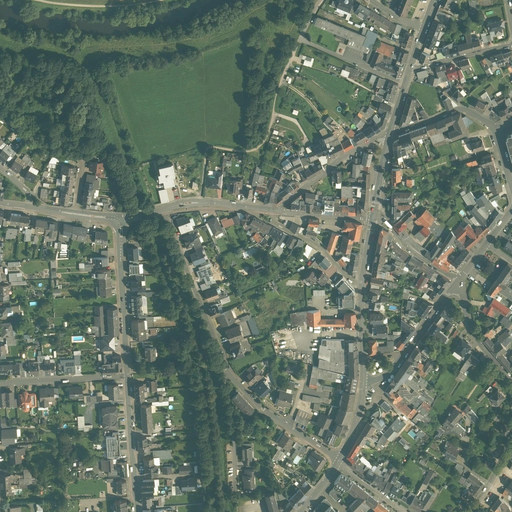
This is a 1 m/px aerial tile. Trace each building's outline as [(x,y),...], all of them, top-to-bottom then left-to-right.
[(339,0),(340,1),(337,6),(338,6),(349,11),(351,5),(353,1),(349,0),(339,0)] [(412,0),(400,0),(396,12),(399,13),(402,14),(406,16),(412,0)] [(468,0),(471,9),(479,7),(479,6),(478,2),(468,0)] [(370,10),(360,4),(359,6),(355,12),(359,14),(360,13),(366,16),(370,10)] [(381,16),(371,9),(370,10),(366,16),(366,18),(370,20),(371,19),(377,22),(381,16)] [(446,13),(438,10),(435,16),(444,19),(446,13)] [(392,22),(381,15),(381,16),(377,22),(376,23),(381,26),(381,25),(387,28),(391,22),(392,22)] [(366,35),(319,16),(315,25),(354,40),(354,41),(355,41),(363,44),(366,35)] [(444,19),(435,16),(434,19),(443,22),(447,24),(448,21),(444,19)] [(443,22),(434,19),(428,34),(437,38),(443,22)] [(493,22),(488,23),(488,25),(488,27),(489,27),(490,30),(495,29),(501,27),(505,26),(503,19),(499,20),(493,22)] [(401,26),(397,24),(396,25),(394,32),(393,33),(398,35),(401,26)] [(378,33),(369,29),(366,35),(363,44),(372,48),(378,33)] [(472,41),(479,39),(479,37),(476,37),(475,31),(470,33),(470,34),(472,41)] [(437,38),(428,34),(424,44),(426,45),(432,47),(434,47),(437,38)] [(413,39),(404,36),(403,37),(401,43),(410,48),(413,39)] [(349,39),(347,45),(353,47),(355,41),(354,41),(349,39)] [(479,39),(472,41),(474,49),(481,47),(480,44),(479,39)] [(355,41),(353,47),(369,54),(372,48),(363,44),(355,41)] [(394,47),(379,41),(376,50),(383,53),(391,56),(392,53),(394,48),(394,47)] [(468,42),(458,45),(460,54),(473,50),(474,49),(472,41),(468,42)] [(458,45),(453,47),(452,46),(453,42),(448,44),(449,46),(451,56),(460,54),(458,45)] [(376,50),(372,48),(369,54),(366,61),(370,64),(376,50)] [(409,52),(400,49),(398,55),(397,58),(405,61),(409,52)] [(383,53),(376,50),(370,64),(377,67),(380,61),(383,53)] [(511,50),(503,54),(507,60),(510,58),(511,62),(511,50)] [(423,52),(422,52),(419,61),(423,62),(424,60),(429,62),(431,55),(429,55),(423,52)] [(502,52),(496,54),(497,59),(499,65),(503,64),(504,65),(509,63),(507,60),(503,54),(502,52)] [(383,53),(380,61),(395,66),(396,63),(397,58),(391,56),(383,53)] [(311,59),(303,56),(302,59),(305,60),(303,64),(311,67),(312,62),(310,61),(311,59)] [(490,56),(484,58),(487,64),(491,70),(492,69),(492,67),(494,67),(492,61),(491,61),(490,56)] [(468,59),(459,61),(462,69),(468,67),(471,66),(468,59)] [(395,66),(380,61),(377,67),(383,70),(392,74),(395,66)] [(404,66),(396,63),(395,66),(392,74),(401,76),(404,66)] [(445,64),(436,67),(438,77),(448,75),(446,68),(445,64)] [(450,67),(446,68),(448,75),(448,77),(457,74),(456,71),(454,65),(453,64),(450,65),(450,67)] [(487,64),(484,66),(487,70),(483,72),(486,75),(491,71),(491,70),(487,64)] [(419,78),(428,76),(426,69),(417,72),(419,78)] [(461,69),(456,71),(457,74),(458,79),(464,77),(461,69)] [(372,74),(369,81),(377,85),(378,81),(373,79),(374,75),(372,74)] [(438,78),(431,76),(430,83),(436,85),(438,78)] [(398,84),(389,81),(387,87),(386,90),(395,94),(398,84)] [(458,89),(452,95),(454,97),(456,98),(458,101),(464,96),(460,91),(458,89)] [(395,94),(386,90),(384,97),(393,100),(395,94)] [(443,100),(448,97),(447,96),(449,95),(444,91),(442,92),(444,94),(441,96),(443,100)] [(505,95),(505,92),(498,96),(495,97),(498,103),(505,99),(505,95)] [(416,99),(408,96),(405,105),(414,107),(416,99)] [(452,100),(448,97),(443,100),(446,110),(453,107),(452,103),(451,104),(450,101),(452,100)] [(478,100),(474,107),(481,111),(483,108),(485,104),(478,100)] [(388,105),(381,103),(379,109),(384,110),(382,114),(384,115),(388,117),(391,106),(388,105)] [(414,107),(405,105),(403,112),(411,115),(414,107)] [(506,107),(502,109),(506,117),(511,114),(508,106),(506,107)] [(371,116),(375,110),(369,107),(368,109),(365,112),(371,116)] [(424,109),(420,111),(424,118),(429,116),(424,109)] [(346,116),(352,121),(355,118),(349,112),(346,116)] [(411,115),(403,112),(401,119),(407,121),(409,121),(411,115)] [(460,113),(452,115),(453,118),(454,121),(456,126),(458,126),(459,128),(449,132),(449,133),(452,140),(469,133),(466,126),(462,117),(460,113)] [(352,121),(359,128),(364,120),(357,115),(355,118),(352,121)] [(452,115),(436,123),(440,131),(441,131),(448,127),(447,124),(454,121),(453,118),(452,115)] [(473,121),(465,115),(462,117),(466,126),(473,121)] [(344,130),(331,118),(328,121),(330,123),(326,126),(333,133),(337,137),(343,130),(344,130)] [(380,120),(377,123),(381,129),(385,126),(384,125),(385,125),(384,121),(383,121),(381,121),(380,120)] [(377,123),(372,126),(376,132),(381,129),(377,123)] [(436,123),(426,126),(430,134),(440,131),(436,123)] [(368,127),(362,131),(368,137),(373,134),(376,132),(372,126),(369,128),(368,127)] [(426,126),(419,129),(421,137),(423,137),(423,138),(426,136),(430,134),(426,126)] [(328,134),(324,127),(319,130),(323,137),(324,138),(328,136),(327,134),(328,134)] [(356,135),(350,129),(347,132),(349,135),(352,137),(353,137),(356,135)] [(419,129),(409,132),(412,140),(421,137),(419,129)] [(343,130),(337,137),(338,138),(339,139),(340,141),(343,140),(342,137),(345,134),(344,133),(345,133),(344,132),(344,131),(343,130)] [(356,135),(353,137),(358,143),(368,137),(362,131),(356,135)] [(440,131),(430,134),(433,142),(443,138),(441,131),(440,131)] [(400,139),(394,141),(393,145),(394,149),(400,147),(401,147),(403,147),(410,144),(413,143),(412,140),(409,132),(399,136),(400,139)] [(328,136),(324,138),(326,144),(338,138),(337,137),(333,133),(328,136)] [(352,137),(349,135),(348,137),(349,138),(353,145),(358,143),(353,137),(352,137)] [(321,143),(314,146),(315,150),(317,155),(320,154),(329,150),(327,147),(326,144),(324,138),(323,137),(319,139),(321,143)] [(338,138),(326,144),(327,147),(330,146),(335,156),(344,150),(340,141),(339,139),(338,138)] [(349,138),(344,141),(343,140),(340,141),(344,150),(353,145),(349,138)] [(443,138),(433,142),(435,146),(446,141),(445,138),(443,138)] [(482,139),(471,143),(472,147),(473,147),(475,151),(485,148),(482,139)] [(400,147),(394,149),(395,157),(393,157),(392,163),(399,163),(399,160),(398,156),(402,155),(401,151),(401,147),(400,147)] [(15,148),(9,155),(12,157),(18,150),(15,148)] [(2,149),(0,151),(0,158),(3,161),(9,155),(2,149)] [(315,150),(308,153),(309,157),(310,160),(317,157),(317,158),(318,157),(317,155),(315,150)] [(372,152),(363,151),(362,157),(361,163),(370,164),(371,158),(372,152)] [(293,154),(287,159),(289,162),(289,161),(292,165),(294,164),(292,160),(295,159),(293,154)] [(325,156),(321,156),(320,154),(317,155),(320,161),(321,164),(326,162),(326,159),(325,159),(325,156)] [(491,154),(482,156),(483,159),(481,160),(483,166),(486,165),(494,163),(491,154)] [(27,164),(31,159),(25,155),(21,160),(24,162),(27,164)] [(17,157),(14,161),(22,166),(24,162),(21,160),(17,157)] [(309,157),(304,159),(304,157),(302,158),(300,159),(300,161),(302,166),(307,163),(311,162),(310,160),(309,157)] [(22,166),(14,161),(10,167),(17,172),(22,166)] [(97,161),(95,161),(94,162),(91,161),(90,169),(96,170),(102,171),(102,170),(103,167),(101,166),(101,162),(97,162),(97,161)] [(289,162),(283,166),(282,166),(283,167),(282,167),(289,172),(294,169),(292,165),(289,161),(289,162)] [(320,161),(312,166),(315,174),(324,169),(321,165),(321,164),(320,161)] [(312,166),(311,162),(307,163),(309,169),(304,171),(307,179),(315,174),(312,166)] [(370,164),(353,163),(352,171),(358,171),(361,172),(364,172),(369,172),(370,164)] [(494,163),(486,165),(489,176),(497,173),(494,163)] [(172,164),(158,167),(160,172),(157,173),(159,182),(163,181),(164,187),(174,184),(173,176),(175,175),(172,164)] [(74,166),(63,165),(62,173),(66,173),(73,174),(74,166)] [(397,168),(392,168),(392,180),(397,180),(401,180),(401,168),(397,168)] [(28,171),(24,178),(32,182),(36,175),(28,171)] [(349,171),(341,171),(341,185),(349,185),(349,184),(350,179),(349,172),(349,171)] [(352,172),(349,172),(350,179),(357,179),(358,175),(358,171),(352,171),(352,172)] [(222,173),(216,172),(216,178),(208,177),(207,186),(216,187),(220,187),(221,178),(222,173)] [(364,172),(361,172),(361,175),(358,175),(357,179),(357,180),(362,180),(362,186),(368,187),(369,187),(369,172),(364,172)] [(254,173),(251,186),(246,185),(246,187),(252,189),(255,189),(256,186),(259,174),(255,173),(254,173)] [(489,176),(488,176),(491,184),(500,181),(497,173),(489,176)] [(264,175),(259,174),(256,186),(261,188),(266,189),(267,186),(261,185),(264,175)] [(95,179),(86,178),(86,182),(92,183),(92,189),(96,189),(98,180),(95,179)] [(233,182),(229,182),(226,184),(228,186),(228,191),(232,192),(232,191),(238,192),(238,188),(238,187),(238,181),(233,180),(233,182)] [(491,184),(492,188),(493,192),(502,189),(500,181),(491,184)] [(288,185),(285,188),(291,192),(298,187),(294,183),(291,185),(289,183),(288,185)] [(341,185),(341,191),(341,196),(342,196),(345,197),(351,198),(351,185),(349,185),(341,185)] [(357,186),(351,185),(351,194),(360,196),(360,195),(360,192),(357,192),(357,186)] [(362,186),(357,186),(357,192),(360,192),(360,199),(362,199),(368,200),(368,187),(362,186)] [(246,187),(245,187),(244,195),(250,197),(252,189),(246,187)] [(480,187),(474,192),(476,195),(474,196),(477,199),(484,194),(483,191),(480,187)] [(283,190),(279,193),(280,194),(285,198),(291,192),(285,188),(283,190)] [(165,189),(158,190),(161,203),(168,201),(165,189)] [(478,202),(470,191),(462,196),(470,209),(475,205),(478,202)] [(315,194),(305,192),(305,198),(306,199),(308,199),(308,200),(313,201),(314,201),(315,194)] [(412,192),(392,192),(392,204),(397,204),(397,199),(412,199),(412,192)] [(278,196),(276,196),(276,197),(274,197),(272,205),(275,206),(285,198),(280,194),(279,193),(278,196)] [(484,194),(477,199),(478,201),(480,205),(483,204),(489,200),(484,194)] [(334,196),(323,195),(321,202),(321,208),(322,212),(333,213),(333,212),(333,208),(334,202),(334,200),(334,196)] [(359,203),(357,203),(356,206),(356,214),(363,215),(363,210),(366,210),(368,200),(362,199),(361,203),(359,203)] [(493,206),(489,200),(483,204),(488,211),(491,213),(492,213),(498,219),(503,212),(502,212),(503,211),(500,209),(499,209),(496,207),(493,205),(493,206)] [(397,204),(392,204),(392,215),(392,219),(394,221),(397,218),(401,214),(401,210),(396,210),(397,205),(397,204)] [(477,207),(475,205),(470,209),(474,214),(475,215),(480,221),(483,224),(486,222),(485,222),(487,218),(490,215),(487,212),(488,211),(483,204),(480,205),(478,208),(477,207)] [(347,205),(338,205),(338,208),(338,212),(347,213),(347,206),(347,205)] [(351,206),(347,206),(347,213),(347,214),(356,214),(356,206),(351,206)] [(426,209),(417,218),(421,221),(424,225),(427,227),(434,220),(435,218),(426,209)] [(472,227),(476,231),(478,230),(477,228),(477,227),(478,226),(474,221),(476,218),(482,225),(483,224),(480,221),(475,215),(474,214),(470,209),(467,212),(471,218),(469,219),(466,216),(464,218),(465,220),(468,223),(471,226),(472,225),(473,226),(472,227)] [(410,210),(400,220),(394,225),(404,238),(409,235),(404,228),(408,225),(406,223),(414,215),(410,210)] [(20,215),(11,213),(10,222),(19,223),(20,215)] [(248,213),(247,213),(246,213),(241,220),(245,228),(248,224),(254,217),(248,213)] [(487,218),(485,222),(486,222),(490,227),(491,228),(498,219),(492,213),(491,213),(490,215),(487,218)] [(29,216),(20,215),(19,223),(28,224),(29,216)] [(238,215),(232,218),(236,224),(241,221),(238,215)] [(188,217),(184,219),(183,217),(176,219),(181,234),(188,231),(193,230),(188,217)] [(221,228),(216,217),(207,221),(214,235),(222,231),(221,228)] [(263,221),(254,217),(248,224),(249,225),(252,226),(258,229),(259,229),(263,221)] [(482,225),(476,218),(474,221),(478,226),(479,226),(480,227),(479,227),(480,228),(482,225)] [(46,220),(36,219),(35,229),(45,231),(46,220)] [(57,222),(46,220),(45,231),(45,233),(56,234),(57,222)] [(361,223),(345,220),(343,226),(342,226),(341,229),(346,230),(346,228),(349,229),(349,233),(347,233),(346,236),(353,238),(358,239),(361,223)] [(438,224),(434,220),(427,227),(431,231),(432,232),(434,229),(433,228),(438,224)] [(273,226),(263,221),(259,229),(264,232),(265,231),(268,232),(273,226)] [(480,228),(478,230),(476,231),(481,236),(490,227),(486,222),(482,225),(480,228)] [(293,223),(292,223),(289,229),(292,231),(297,233),(300,226),(299,226),(293,223)] [(471,226),(468,223),(463,228),(467,232),(472,227),(471,226)] [(73,226),(63,224),(62,233),(67,234),(67,236),(71,237),(72,235),(73,226)] [(424,225),(424,224),(416,232),(416,233),(420,230),(424,225)] [(424,225),(420,230),(426,236),(430,232),(431,231),(427,227),(424,225)] [(460,225),(453,232),(456,235),(457,236),(461,232),(464,235),(467,232),(463,228),(460,225)] [(83,227),(73,226),(72,235),(77,236),(77,239),(85,240),(86,234),(87,228),(83,228),(83,227)] [(273,235),(276,228),(273,226),(268,232),(273,235)] [(382,227),(381,229),(378,240),(385,243),(386,243),(387,237),(389,230),(382,227)] [(476,231),(472,227),(467,232),(472,237),(473,238),(476,241),(481,236),(476,231)] [(18,229),(7,228),(6,238),(16,239),(18,229)] [(276,228),(273,235),(272,237),(273,237),(276,239),(274,243),(277,244),(277,243),(281,235),(283,232),(276,228)] [(421,240),(426,236),(420,230),(416,233),(415,234),(421,240)] [(453,232),(451,230),(446,238),(450,243),(452,241),(456,235),(453,232)] [(101,232),(96,231),(95,240),(95,241),(102,242),(102,243),(106,244),(108,232),(104,232),(101,232)] [(190,235),(183,237),(187,247),(193,245),(200,242),(196,233),(196,232),(190,235)] [(464,235),(461,232),(457,236),(460,239),(464,244),(468,240),(464,235)] [(283,242),(287,234),(286,233),(284,237),(281,235),(277,243),(279,244),(278,245),(280,246),(283,241),(283,242)] [(290,235),(285,243),(291,247),(296,238),(290,235)] [(417,243),(409,235),(404,238),(413,247),(424,255),(427,250),(417,243)] [(457,236),(456,235),(452,241),(463,252),(464,250),(456,242),(460,239),(457,236)] [(267,240),(264,236),(262,238),(259,242),(258,242),(261,246),(267,240)] [(274,243),(276,239),(273,237),(269,246),(274,248),(279,244),(277,243),(277,244),(274,243)] [(337,238),(330,237),(329,239),(329,240),(327,247),(327,246),(326,248),(331,253),(337,238)] [(468,240),(464,244),(467,247),(468,248),(476,241),(473,238),(472,237),(468,240)] [(441,246),(436,254),(440,257),(441,258),(441,257),(444,255),(453,247),(450,243),(446,238),(441,246)] [(304,241),(298,239),(295,245),(299,247),(301,248),(304,241)] [(464,244),(460,239),(456,242),(464,250),(467,247),(464,244)] [(352,242),(342,240),(340,250),(344,251),(348,251),(350,252),(352,242)] [(385,243),(378,240),(376,249),(383,251),(385,243)] [(401,247),(396,242),(393,248),(395,250),(397,253),(401,247)] [(436,243),(430,252),(428,256),(428,257),(432,260),(436,254),(441,246),(436,243)] [(299,247),(295,245),(290,252),(295,255),(299,247)] [(137,247),(128,248),(129,259),(138,258),(137,247)] [(401,247),(397,253),(401,256),(404,259),(408,254),(404,251),(401,247)] [(463,252),(460,255),(466,261),(473,253),(468,248),(467,247),(464,250),(463,252)] [(383,251),(376,249),(375,257),(386,260),(386,256),(385,256),(386,254),(386,252),(385,252),(383,251)] [(201,250),(196,252),(190,254),(194,263),(199,261),(200,262),(200,261),(203,260),(202,257),(203,256),(201,250)] [(339,252),(336,251),(334,256),(336,258),(341,254),(344,251),(340,250),(339,252)] [(440,257),(436,254),(432,260),(432,261),(440,266),(442,263),(439,261),(440,257)] [(456,259),(453,263),(459,269),(466,261),(460,255),(458,258),(458,257),(456,259)] [(330,262),(324,256),(320,260),(319,262),(320,263),(324,268),(330,262)] [(417,260),(411,256),(409,261),(412,263),(415,265),(417,260)] [(386,260),(375,257),(373,264),(382,266),(381,269),(386,271),(386,267),(391,269),(392,265),(385,264),(386,260)] [(316,259),(311,264),(315,268),(320,263),(319,262),(316,259)] [(423,262),(418,259),(417,260),(415,265),(419,268),(423,262)] [(394,263),(392,262),(392,265),(391,269),(390,270),(398,273),(400,266),(400,265),(394,263)] [(442,263),(440,266),(447,271),(449,268),(442,263)] [(508,263),(500,274),(498,277),(497,278),(505,283),(511,274),(511,265),(508,263)] [(139,264),(129,265),(130,274),(135,273),(140,273),(139,264)] [(382,266),(373,264),(372,274),(378,275),(379,271),(382,271),(381,276),(385,276),(386,271),(381,269),(382,266)] [(434,270),(428,266),(427,268),(425,271),(430,274),(431,275),(434,270)] [(205,267),(200,270),(200,269),(197,271),(199,277),(203,275),(207,285),(211,283),(209,276),(212,275),(213,274),(210,268),(206,269),(205,267)] [(317,276),(311,270),(302,280),(308,286),(316,278),(317,276)] [(431,275),(430,277),(433,279),(435,275),(436,276),(438,273),(434,270),(431,275)] [(328,277),(322,271),(317,276),(316,278),(322,284),(324,281),(328,277)] [(423,274),(418,282),(417,282),(417,283),(415,285),(421,288),(424,285),(425,283),(429,277),(428,277),(424,275),(423,274)] [(450,280),(442,275),(441,276),(440,276),(439,277),(440,278),(438,281),(439,282),(446,286),(450,282),(450,280)] [(110,276),(100,276),(101,286),(112,285),(111,282),(110,282),(110,276)] [(343,276),(335,284),(343,293),(348,292),(353,287),(343,276)] [(333,281),(328,277),(324,281),(330,287),(333,281)] [(497,278),(490,288),(496,292),(499,288),(502,291),(507,284),(505,283),(497,278)] [(136,280),(130,281),(131,290),(138,289),(145,289),(145,285),(141,285),(141,280),(136,280)] [(394,283),(383,280),(382,285),(393,288),(394,283)] [(446,286),(439,282),(435,287),(434,289),(441,293),(446,286)] [(8,284),(0,284),(0,294),(4,294),(4,293),(7,293),(7,289),(8,289),(8,284)] [(511,298),(511,288),(507,284),(502,291),(511,298)] [(101,286),(100,286),(100,296),(111,295),(111,288),(112,288),(112,285),(101,286)] [(343,295),(338,296),(338,306),(354,305),(353,287),(348,292),(343,293),(343,295)] [(216,288),(205,292),(208,300),(215,297),(219,296),(218,294),(216,288)] [(501,296),(495,292),(496,292),(490,288),(488,291),(494,296),(494,297),(499,300),(501,296)] [(434,289),(430,295),(437,299),(441,293),(434,289)] [(224,291),(218,294),(219,296),(215,297),(216,300),(220,299),(226,297),(224,291)] [(138,295),(131,296),(132,305),(142,304),(141,296),(141,295),(138,295)] [(499,300),(494,297),(490,304),(493,306),(500,311),(509,318),(511,313),(511,309),(499,300)] [(414,302),(411,301),(409,309),(409,313),(415,314),(417,312),(418,310),(413,309),(414,302)] [(433,304),(423,301),(420,304),(422,305),(428,310),(433,304)] [(142,304),(132,305),(132,314),(139,313),(142,313),(142,304)] [(490,304),(488,308),(485,307),(483,311),(489,315),(493,317),(495,313),(491,311),(493,306),(490,304)] [(428,310),(422,305),(420,307),(418,310),(417,312),(424,316),(428,310)] [(446,305),(440,313),(445,316),(451,321),(457,314),(446,305)] [(19,306),(6,307),(6,315),(13,315),(13,321),(24,320),(23,311),(19,312),(19,306)] [(211,308),(208,309),(212,317),(217,315),(220,313),(217,306),(211,308)] [(220,313),(217,315),(222,325),(234,320),(230,309),(220,313)] [(319,310),(307,311),(308,325),(319,325),(319,320),(319,310)] [(355,313),(345,313),(346,325),(355,325),(355,313)] [(383,313),(371,313),(371,321),(374,321),(383,321),(383,313)] [(440,313),(434,321),(438,324),(440,322),(445,316),(440,313)] [(118,314),(108,315),(109,324),(119,324),(118,314)] [(500,322),(510,330),(511,327),(511,323),(509,321),(508,318),(505,316),(500,322)] [(249,319),(247,319),(253,336),(259,334),(253,317),(249,319)] [(143,320),(132,320),(132,329),(143,329),(143,320)] [(441,327),(434,321),(428,330),(434,334),(435,335),(441,327)] [(446,327),(445,329),(448,331),(453,324),(450,322),(446,327)] [(12,336),(11,323),(0,323),(1,337),(6,336),(12,336)] [(415,328),(407,323),(404,328),(407,330),(405,333),(410,336),(415,328)] [(119,324),(109,324),(103,325),(103,328),(109,328),(109,334),(119,333),(119,324)] [(239,326),(226,330),(230,340),(233,339),(243,336),(239,326)] [(383,326),(377,326),(377,331),(377,334),(387,334),(388,334),(388,326),(383,326)] [(493,327),(484,334),(487,338),(496,331),(493,327)] [(143,329),(132,329),(133,338),(140,337),(140,338),(145,337),(145,333),(146,333),(145,329),(143,329)] [(428,330),(420,341),(426,345),(427,345),(428,343),(429,342),(428,342),(434,334),(428,330)] [(506,330),(497,338),(499,340),(502,338),(504,340),(507,337),(510,334),(506,330)] [(114,341),(113,334),(108,334),(108,336),(103,336),(104,340),(100,340),(100,350),(103,350),(112,349),(114,349),(114,345),(114,344),(114,341)] [(12,336),(6,336),(7,345),(16,345),(15,339),(12,340),(12,336)] [(432,345),(430,348),(433,350),(441,339),(439,338),(438,337),(436,339),(432,345)] [(504,340),(501,342),(505,346),(511,340),(507,337),(504,340)] [(401,338),(396,344),(401,348),(405,342),(402,339),(401,338)] [(487,338),(483,340),(486,344),(491,350),(495,347),(487,338)] [(344,340),(326,339),(326,344),(321,344),(319,358),(320,368),(321,368),(328,370),(337,372),(344,373),(343,348),(344,348),(344,340)] [(356,339),(344,339),(344,340),(344,348),(343,348),(344,373),(345,374),(349,375),(358,375),(357,348),(356,339)] [(459,345),(455,350),(462,355),(466,350),(467,351),(469,349),(471,346),(462,339),(458,344),(459,345)] [(376,340),(369,340),(369,354),(377,353),(377,347),(376,340)] [(388,346),(377,347),(377,353),(393,351),(394,340),(388,340),(388,346)] [(495,347),(491,350),(497,356),(500,353),(506,348),(505,346),(501,342),(495,347)] [(240,343),(230,347),(234,357),(244,353),(240,343)] [(154,344),(145,345),(145,348),(146,355),(145,355),(146,359),(155,358),(155,354),(154,354),(154,351),(155,351),(154,344)] [(427,345),(426,345),(425,347),(422,351),(427,355),(429,356),(432,351),(433,350),(430,348),(427,345)] [(422,351),(416,347),(411,354),(417,358),(418,359),(420,356),(425,359),(427,355),(422,351)] [(462,355),(460,358),(465,361),(467,359),(471,354),(473,352),(469,349),(467,351),(466,350),(462,355)] [(500,353),(497,356),(507,367),(510,364),(500,353)] [(417,358),(411,354),(407,359),(413,364),(416,365),(418,363),(416,361),(417,358)] [(467,359),(464,364),(467,366),(471,362),(475,365),(479,360),(471,354),(467,359)] [(425,366),(422,369),(425,371),(427,372),(434,361),(431,359),(430,358),(425,366)] [(75,371),(75,365),(74,359),(60,360),(60,365),(63,364),(64,372),(75,371)] [(413,364),(407,359),(402,367),(408,371),(409,368),(413,364)] [(53,362),(45,363),(45,372),(54,371),(53,362)] [(116,367),(113,367),(113,368),(111,368),(111,372),(121,371),(121,362),(115,363),(116,367)] [(33,364),(28,364),(29,373),(37,372),(37,369),(37,367),(38,367),(38,363),(33,364)] [(299,366),(287,363),(285,372),(297,375),(299,366)] [(13,366),(11,366),(11,370),(12,373),(12,374),(20,373),(19,368),(19,365),(13,366)] [(320,368),(313,366),(311,375),(317,376),(326,377),(326,378),(328,370),(321,368),(320,368)] [(402,367),(396,375),(401,379),(404,381),(406,379),(410,372),(408,371),(402,367)] [(249,372),(244,377),(251,384),(256,379),(260,375),(253,368),(249,372)] [(337,372),(328,370),(326,378),(336,379),(336,378),(337,372)] [(463,373),(460,371),(458,375),(464,379),(466,375),(463,373)] [(349,375),(345,374),(344,373),(337,372),(336,378),(345,379),(343,389),(355,392),(358,375),(349,375)] [(396,375),(390,384),(397,391),(401,386),(398,384),(401,379),(396,375)] [(258,381),(255,385),(257,387),(263,381),(266,379),(264,376),(263,376),(258,381)] [(417,388),(406,379),(404,381),(417,391),(420,388),(418,387),(417,388)] [(141,381),(138,382),(138,383),(135,383),(135,392),(144,391),(143,383),(141,383),(141,381)] [(263,381),(257,387),(255,388),(258,391),(260,392),(259,393),(260,393),(262,395),(270,388),(269,387),(268,386),(265,382),(263,381)] [(118,384),(108,384),(109,398),(119,397),(118,384)] [(390,384),(386,390),(389,394),(388,395),(395,403),(401,397),(403,396),(397,391),(390,384)] [(412,392),(403,384),(401,386),(397,391),(403,396),(404,395),(407,398),(412,392)] [(82,387),(69,387),(69,396),(82,395),(82,387)] [(53,388),(40,389),(41,400),(41,405),(48,405),(47,400),(51,400),(52,401),(53,400),(54,399),(54,398),(53,397),(53,394),(53,388)] [(355,392),(343,389),(339,407),(352,410),(355,392)] [(493,394),(490,397),(493,399),(494,401),(493,402),(496,405),(497,404),(498,404),(505,396),(498,389),(495,391),(493,394)] [(9,392),(7,393),(5,392),(6,403),(9,403),(9,404),(13,404),(14,404),(13,399),(13,392),(12,391),(9,391),(9,392)] [(23,393),(23,394),(19,394),(19,404),(23,404),(23,405),(23,407),(25,408),(27,408),(28,407),(28,405),(31,405),(31,402),(31,400),(29,400),(29,394),(28,394),(28,393),(27,393),(26,392),(25,392),(24,392),(23,393)] [(234,396),(232,398),(236,402),(242,397),(238,392),(234,396)] [(280,392),(278,402),(281,403),(281,404),(282,405),(283,406),(285,404),(289,406),(290,400),(290,399),(291,394),(285,393),(280,392)] [(407,398),(407,399),(409,401),(410,400),(415,395),(412,392),(407,398)] [(321,398),(306,395),(305,401),(314,402),(320,403),(321,398)] [(432,407),(415,395),(410,400),(415,405),(414,407),(419,412),(425,416),(426,417),(428,414),(432,407)] [(242,397),(236,402),(241,408),(247,402),(242,397)] [(385,401),(380,405),(386,410),(390,406),(385,401)] [(241,408),(240,409),(246,416),(253,409),(247,402),(241,408)] [(151,404),(141,405),(141,412),(151,412),(151,404)] [(403,404),(400,405),(398,407),(403,412),(407,415),(411,411),(403,404)] [(117,406),(106,407),(106,408),(102,408),(102,414),(103,414),(104,420),(103,420),(103,426),(107,426),(107,427),(118,426),(117,419),(115,419),(115,418),(116,418),(116,415),(115,415),(115,413),(117,413),(117,406)] [(331,406),(327,416),(333,418),(334,419),(339,407),(331,406)] [(352,410),(339,407),(334,419),(337,420),(346,424),(346,423),(352,410)] [(411,411),(407,415),(411,418),(413,419),(419,412),(414,407),(411,411)] [(455,407),(447,417),(453,422),(461,412),(455,407)] [(310,414),(298,409),(296,414),(308,419),(310,414)] [(376,410),(374,412),(373,413),(372,414),(371,416),(372,416),(371,417),(371,419),(370,421),(370,422),(370,423),(375,427),(376,426),(379,429),(380,429),(384,433),(390,426),(389,425),(388,426),(383,422),(384,420),(381,418),(379,420),(378,420),(379,418),(380,416),(380,415),(380,414),(380,413),(380,411),(380,409),(378,410),(376,410)] [(466,412),(466,413),(474,422),(479,418),(471,409),(466,412)] [(151,412),(141,412),(142,430),(152,430),(151,412)] [(393,422),(401,429),(411,418),(407,415),(403,412),(393,422)] [(417,424),(425,416),(419,412),(413,419),(417,424)] [(327,416),(321,413),(316,423),(322,425),(328,428),(333,418),(327,416)] [(296,414),(296,415),(295,421),(307,426),(309,420),(308,419),(296,414)] [(424,429),(429,423),(433,418),(428,414),(426,417),(425,416),(417,424),(424,429)] [(447,417),(443,421),(450,427),(452,426),(454,423),(453,422),(447,417)] [(334,419),(333,418),(328,428),(333,430),(337,420),(334,419)] [(346,424),(337,420),(333,430),(337,432),(338,432),(343,435),(343,434),(344,434),(345,432),(345,431),(346,428),(347,427),(348,425),(347,424),(346,423),(346,424)] [(370,423),(368,422),(366,425),(362,432),(368,435),(370,436),(371,434),(375,427),(370,423)] [(401,429),(393,422),(391,425),(398,432),(401,429)] [(465,429),(457,422),(455,424),(455,425),(462,432),(465,429)] [(506,423),(504,422),(499,430),(507,435),(509,431),(510,430),(511,430),(511,429),(511,428),(511,427),(506,423)] [(454,423),(452,426),(462,436),(462,432),(455,425),(455,424),(454,423)] [(328,428),(322,425),(318,433),(324,436),(328,428)] [(391,425),(390,426),(384,433),(389,438),(391,439),(398,432),(391,425)] [(328,428),(324,436),(323,440),(333,444),(338,432),(337,432),(333,430),(328,428)] [(362,432),(356,442),(360,444),(363,446),(365,443),(364,442),(368,435),(362,432)] [(293,439),(284,433),(278,443),(287,449),(293,439)] [(380,438),(378,442),(384,445),(389,438),(384,433),(382,436),(380,438)] [(118,438),(113,438),(113,436),(112,436),(106,436),(107,450),(113,449),(114,456),(119,455),(118,438)] [(449,445),(457,449),(458,447),(447,440),(447,441),(446,444),(448,445),(449,445)] [(302,446),(297,442),(294,448),(299,451),(302,446)] [(384,445),(378,442),(377,443),(377,444),(374,449),(372,452),(375,454),(378,456),(385,446),(384,445)] [(370,446),(365,443),(363,446),(372,452),(374,449),(369,446),(370,446)] [(146,444),(138,444),(139,452),(149,451),(149,444),(146,444)] [(493,449),(491,452),(499,456),(503,449),(496,444),(493,449)] [(448,449),(447,448),(444,452),(450,456),(454,458),(453,457),(455,453),(456,454),(458,451),(458,450),(457,449),(449,445),(448,445),(450,446),(448,449)] [(243,447),(242,447),(243,447),(243,455),(242,456),(242,461),(246,461),(252,461),(252,446),(243,447)] [(306,448),(302,446),(299,451),(298,452),(303,454),(306,448)] [(17,448),(10,448),(11,461),(20,460),(20,453),(24,453),(24,448),(24,447),(17,448)] [(279,462),(285,452),(278,448),(273,458),(279,462)] [(358,457),(354,453),(356,450),(352,448),(347,456),(351,460),(354,462),(355,460),(358,457)] [(324,458),(314,452),(310,456),(315,459),(312,465),(319,470),(322,465),(321,464),(324,458)] [(153,457),(144,457),(144,465),(154,464),(153,457)] [(491,460),(487,457),(483,465),(491,470),(496,462),(491,460)] [(424,466),(429,459),(426,458),(424,461),(422,459),(419,463),(424,466)] [(112,459),(101,459),(101,471),(108,470),(113,470),(112,459)] [(354,462),(351,460),(349,462),(349,464),(355,469),(358,466),(354,462)] [(127,462),(117,462),(117,470),(120,469),(120,474),(128,474),(127,462)] [(402,467),(394,462),(392,467),(394,468),(400,471),(402,467)] [(154,464),(144,465),(145,474),(157,474),(156,464),(154,465),(154,464)] [(187,465),(179,466),(179,473),(194,472),(193,465),(187,465)] [(361,467),(358,465),(358,466),(355,469),(364,476),(367,471),(361,467)] [(35,467),(23,468),(24,477),(24,483),(35,482),(34,479),(35,479),(35,478),(34,478),(34,475),(35,475),(35,467)] [(374,471),(371,469),(372,469),(372,468),(370,467),(368,470),(367,471),(364,476),(372,481),(376,473),(374,472),(374,471)] [(259,469),(245,469),(245,475),(243,475),(243,480),(244,480),(244,489),(255,489),(255,484),(253,484),(253,475),(259,475),(259,469)] [(435,478),(439,472),(435,470),(434,472),(430,470),(428,474),(432,476),(435,478)] [(10,473),(0,473),(0,476),(1,484),(11,484),(10,473)] [(15,473),(10,473),(11,484),(12,484),(24,483),(24,477),(15,478),(15,473)] [(352,481),(342,473),(339,474),(335,480),(335,483),(337,484),(344,490),(346,488),(352,481)] [(381,476),(376,473),(372,481),(378,485),(382,477),(381,477),(381,476)] [(475,477),(470,473),(467,477),(472,481),(475,477)] [(428,474),(419,489),(423,491),(425,489),(432,476),(428,474)] [(181,485),(182,491),(186,491),(186,488),(197,488),(196,477),(190,478),(190,479),(181,480),(181,485)] [(384,479),(382,477),(378,485),(383,488),(387,481),(384,479)] [(475,477),(472,481),(477,485),(476,485),(481,488),(484,484),(475,477)] [(305,480),(302,478),(301,479),(297,486),(299,488),(302,485),(305,480)] [(404,483),(396,479),(396,481),(394,484),(400,487),(401,488),(404,483)] [(126,480),(117,481),(117,483),(117,488),(118,488),(118,491),(127,490),(126,480)] [(117,495),(116,481),(107,481),(108,495),(117,495)] [(352,481),(346,488),(351,492),(357,485),(352,481)] [(388,482),(388,481),(384,489),(389,492),(393,485),(392,484),(388,482)] [(314,487),(308,482),(304,487),(301,489),(307,494),(311,490),(314,487)] [(394,484),(394,483),(393,485),(389,492),(395,496),(400,487),(394,484)] [(11,484),(1,484),(1,492),(11,492),(11,486),(11,484)] [(337,484),(329,493),(335,500),(339,496),(344,490),(337,484)] [(470,487),(468,489),(476,495),(481,488),(476,485),(476,486),(472,484),(470,487)] [(368,493),(357,485),(351,492),(356,496),(357,495),(359,496),(356,499),(361,504),(365,500),(363,499),(364,497),(368,493)] [(301,489),(300,488),(298,490),(295,493),(301,500),(307,494),(301,489)] [(282,489),(273,491),(276,500),(286,497),(282,489)] [(429,491),(425,489),(423,491),(420,497),(424,499),(427,495),(426,495),(427,493),(428,493),(429,491)] [(468,489),(462,494),(467,501),(474,496),(468,489)] [(276,500),(273,491),(265,494),(269,511),(279,511),(276,500)] [(414,498),(410,505),(416,509),(417,507),(420,510),(422,507),(426,509),(435,495),(429,491),(428,493),(427,493),(426,495),(427,495),(424,499),(423,501),(415,496),(414,498)] [(295,493),(288,500),(290,501),(295,506),(298,503),(298,504),(301,500),(295,493)] [(377,501),(368,493),(364,497),(363,499),(365,500),(373,507),(377,501)] [(407,498),(403,496),(401,499),(409,504),(410,505),(414,498),(409,494),(407,498)] [(499,497),(492,507),(499,511),(502,509),(506,503),(504,501),(499,497)] [(325,498),(313,511),(322,511),(330,505),(331,504),(325,498)] [(126,499),(115,500),(115,511),(114,511),(128,511),(128,503),(126,503),(126,499)] [(356,499),(349,506),(354,511),(361,504),(356,499)] [(290,501),(283,508),(284,511),(289,511),(295,506),(290,501)] [(386,511),(389,510),(377,501),(373,507),(378,511),(376,511),(386,511)]
